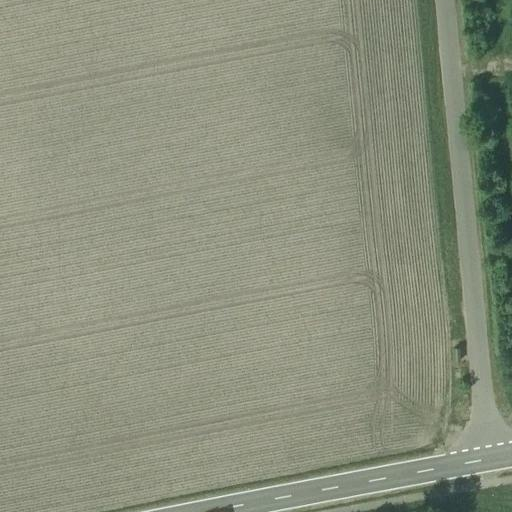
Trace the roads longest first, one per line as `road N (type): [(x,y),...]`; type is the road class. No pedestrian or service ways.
road 1 (unclassified): [(446,0),(489,458)]
road 2 (secondary): [(489,458),(214,511)]
